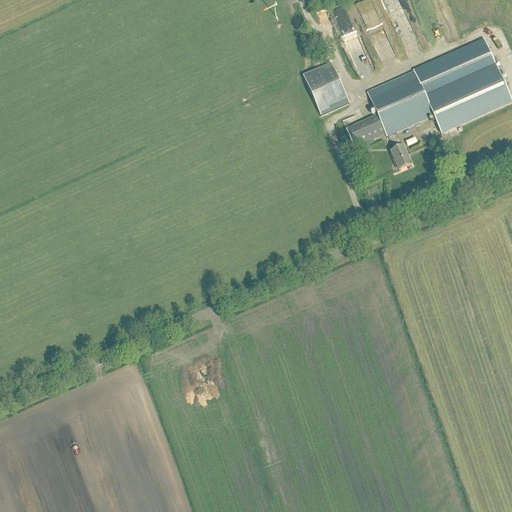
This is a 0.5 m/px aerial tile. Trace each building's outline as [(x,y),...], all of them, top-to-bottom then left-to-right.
[(378,28),(391,24),(383,0),(373,0),(369,1),(378,28)] [(430,0),(423,3),(434,32),(450,26),(440,0),(430,0)] [(511,106),(496,71),(483,41),(414,72),(414,74),(368,95),(378,117),(346,132),(354,149),(386,135),(394,153),(391,154),(400,173),(412,167),(404,149),(403,149),(396,135),(434,118),(443,137),(511,106)] [(349,106),(337,81),(330,66),(302,78),(320,119),(349,106)] [(427,134),(416,137),(418,143),(428,140),(427,134)]
